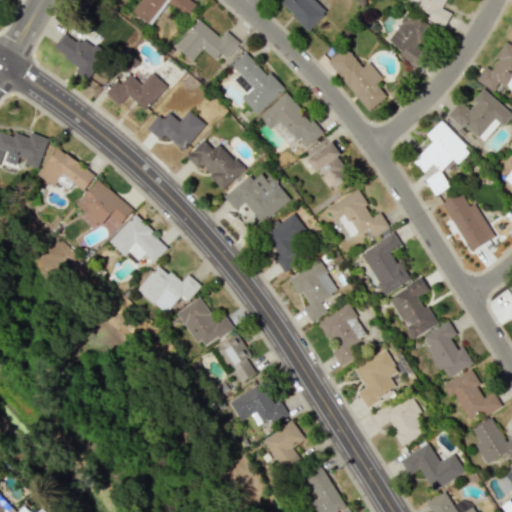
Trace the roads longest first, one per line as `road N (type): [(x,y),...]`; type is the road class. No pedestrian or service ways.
road 1 (tertiary): [(6,63),(132,158),(205,231),(269,311),(394,511)]
road 2 (residential): [(238,0),(364,135),(511,363)]
road 3 (residential): [(498,0),(457,68),(373,147)]
